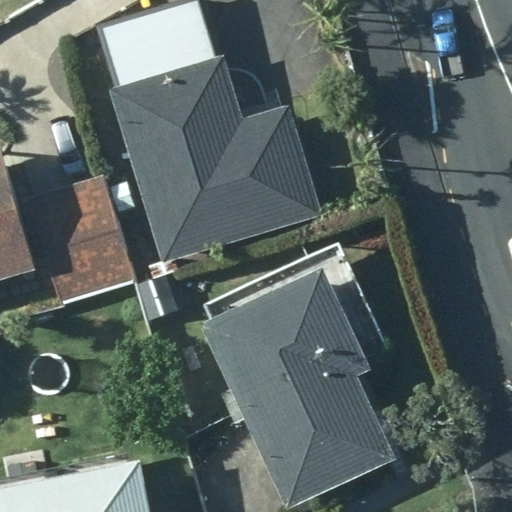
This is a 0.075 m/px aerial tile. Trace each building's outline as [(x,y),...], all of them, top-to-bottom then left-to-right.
[(232,124),(194,1),(97,30),(115,91),(104,94),(158,269),(322,219),(285,109),(232,124)] [(0,180),(0,284),(28,276),(0,180)] [(98,181),(26,202),(58,303),(130,286),(98,181)] [(365,376),(316,273),(192,330),(277,511),(292,511),(391,466),(352,382),(365,376)] [(0,511),(141,511),(133,468),(0,496),(0,511)]
